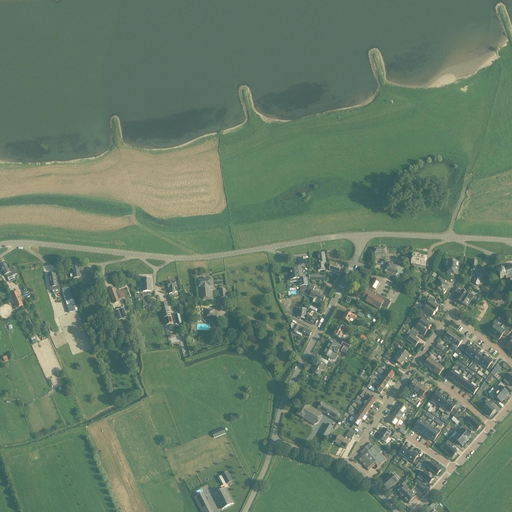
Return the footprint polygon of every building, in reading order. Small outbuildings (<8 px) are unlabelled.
[(375,255),(375,262),(386,262),(386,255),(386,249),(374,249),(374,255),(375,255)] [(324,253),(317,254),(319,264),(317,264),(318,272),(325,271),(324,263),(326,263),(324,253)] [(425,267),(426,258),(412,255),(411,264),(425,267)] [(7,278),(15,274),(12,268),(8,270),(4,262),(0,263),(0,267),(4,275),(5,275),(7,278)] [(458,263),(448,262),(447,274),(457,275),(458,263)] [(73,279),(81,278),(79,264),(71,265),(72,274),(70,274),(70,277),(72,277),(73,279)] [(403,268),(401,268),(401,267),(399,267),(400,267),(388,264),(385,276),(395,279),(397,281),(413,290),(414,291),(415,289),(413,288),(414,286),(406,282),(406,281),(405,280),(406,275),(404,274),(404,279),(399,278),(400,274),(402,275),(403,272),(402,271),(403,268)] [(511,267),(510,268),(510,267),(509,267),(509,269),(507,270),(506,268),(505,269),(506,270),(503,271),(503,270),(502,270),(496,272),(500,281),(505,279),(506,282),(507,281),(507,280),(509,279),(510,280),(510,279),(511,278),(511,267)] [(289,277),(289,280),(290,280),(290,283),(298,282),(298,279),(299,279),(298,270),(290,271),(291,276),(289,277)] [(96,282),(95,272),(87,273),(89,288),(97,287),(96,282)] [(472,283),(473,284),(472,284),(477,288),(483,275),(478,272),(472,283)] [(55,274),(49,275),(51,284),(50,285),(51,291),(60,289),(59,286),(57,286),(55,274)] [(444,283),(446,281),(439,276),(438,279),(440,281),(435,289),(443,295),(448,286),(444,283)] [(307,278),(298,280),(299,286),(308,285),(307,278)] [(142,279),(143,292),(152,292),(151,279),(142,279)] [(368,287),(366,290),(362,297),(366,300),(365,302),(379,310),(382,305),(387,308),(391,302),(385,299),(374,293),(380,283),(373,279),(368,287)] [(213,300),(211,280),(198,281),(200,301),(213,300)] [(467,295),(463,292),(464,290),(460,287),(462,283),(460,281),(456,287),(458,289),(454,295),(457,297),(456,300),(461,303),(467,295)] [(169,294),(178,292),(176,287),(175,282),(167,284),(168,289),(169,294)] [(317,300),(315,304),(319,305),(320,301),(323,302),(325,297),(313,292),(315,287),(310,285),(306,295),(310,297),(317,300)] [(62,289),(63,292),(64,298),(65,301),(66,301),(70,313),(78,311),(77,307),(76,308),(73,299),(72,299),(71,296),(71,293),(70,293),(68,287),(62,289)] [(118,291),(116,292),(115,289),(109,291),(113,301),(118,300),(118,301),(121,300),(118,291)] [(12,300),(10,301),(11,304),(14,303),(15,305),(12,306),(14,310),(21,307),(14,292),(9,294),(12,300)] [(471,297),(467,295),(461,303),(467,307),(471,300),(473,302),(476,298),(472,295),(471,297)] [(435,312),(439,307),(434,304),(436,301),(430,297),(427,301),(428,302),(425,305),(426,306),(435,312)] [(171,317),(170,317),(167,303),(161,305),(166,326),(173,324),(171,317)] [(435,312),(426,306),(424,310),(421,309),(419,312),(422,315),(424,317),(426,314),(431,318),(435,312)] [(117,321),(127,317),(124,308),(113,311),(117,321)] [(297,318),(305,319),(306,311),(299,309),(297,318)] [(207,310),(206,318),(207,318),(207,320),(216,321),(217,311),(214,311),(214,310),(207,310)] [(346,312),(342,319),(348,323),(351,319),(354,321),(357,316),(353,315),(352,316),(346,312)] [(422,320),(419,324),(427,330),(431,325),(426,322),(428,319),(424,317),(422,315),(420,319),(422,320)] [(311,317),(308,316),(305,321),(308,322),(315,326),(317,321),(311,317)] [(494,328),(489,334),(494,338),(501,328),(496,325),(498,323),(495,321),(491,326),(494,328)] [(295,325),(291,324),(291,326),(291,330),(292,330),(292,332),(301,337),(302,333),(309,337),(311,332),(304,329),(300,327),(299,329),(299,328),(299,327),(295,325)] [(427,330),(419,324),(416,328),(414,327),(411,330),(417,335),(419,332),(424,336),(427,330)] [(346,335),(348,330),(344,328),(344,330),(338,327),(333,336),(340,340),(343,336),(341,335),(342,333),(346,335)] [(501,328),(494,338),(498,341),(503,335),(505,337),(509,332),(506,330),(505,331),(501,328)] [(415,348),(419,342),(415,339),(417,336),(410,330),(407,333),(408,334),(406,336),(409,338),(407,341),(412,344),(411,345),(415,348)] [(447,343),(453,335),(449,332),(443,340),(447,343)] [(447,343),(452,346),(458,338),(453,335),(447,343)] [(462,342),(458,338),(452,346),(451,348),(455,351),(456,350),(462,342)] [(329,343),(322,354),(330,358),(333,353),(336,355),(339,350),(341,346),(334,342),(333,345),(329,343)] [(470,346),(465,353),(470,357),(475,350),(470,346)] [(400,353),(398,355),(405,360),(408,355),(402,350),(399,348),(397,351),(400,353)] [(475,350),(470,357),(473,359),(471,361),(473,362),(474,360),(479,353),(475,350)] [(479,353),(474,360),(477,362),(476,364),(477,365),(484,356),(479,353)] [(392,363),(394,360),(391,358),(386,355),(384,357),(392,363)] [(398,355),(394,361),(401,365),(405,360),(398,355)] [(484,356),(477,365),(478,366),(480,364),(483,366),(488,359),(484,356)] [(319,376),(321,373),(320,373),(322,368),(324,369),(326,365),(327,366),(327,365),(333,369),(335,365),(328,362),(320,358),(312,373),(319,376)] [(424,366),(429,369),(434,362),(429,358),(424,366)] [(488,359),(483,366),(487,370),(487,369),(490,371),(494,365),(491,364),(492,362),(488,359)] [(429,369),(434,373),(439,366),(434,362),(429,369)] [(500,368),(497,365),(491,374),(494,376),(500,368)] [(439,376),(444,369),(439,366),(434,373),(439,376)] [(454,369),(448,377),(453,380),(458,373),(454,369)] [(389,370),(386,375),(391,379),(394,374),(389,370)] [(458,373),(453,380),(457,383),(462,376),(458,373)] [(387,384),(391,379),(386,375),(382,380),(387,384)] [(462,376),(457,383),(461,386),(466,379),(462,376)] [(506,378),(503,381),(508,386),(511,383),(511,376),(508,380),(506,378)] [(413,393),(414,391),(418,384),(416,382),(417,381),(415,379),(409,388),(412,389),(410,391),(413,393)] [(466,379),(461,386),(465,389),(471,382),(466,379)] [(372,384),(375,385),(376,384),(384,389),(387,384),(382,380),(380,383),(378,381),(377,382),(374,380),(372,384)] [(471,382),(465,389),(469,392),(475,385),(471,382)] [(417,396),(418,394),(423,387),(421,385),(421,384),(419,383),(418,384),(414,391),(416,392),(415,394),(417,396)] [(501,383),(494,389),(505,399),(509,394),(503,389),(506,387),(501,383)] [(376,384),(375,385),(374,387),(376,388),(374,391),(380,395),(384,389),(376,384)] [(475,385),(469,392),(474,395),(479,387),(475,385)] [(420,395),(419,397),(421,398),(422,397),(427,390),(425,388),(426,387),(424,386),(423,387),(418,394),(420,395)] [(494,389),(492,387),(489,390),(487,387),(484,391),(488,395),(494,389)] [(494,389),(489,396),(493,400),(495,398),(501,403),(505,399),(494,389)] [(438,393),(431,403),(435,406),(437,404),(442,396),(438,393)] [(371,396),(368,402),(372,405),(376,400),(371,396)] [(442,396),(437,404),(441,407),(447,399),(446,399),(442,396)] [(447,399),(441,407),(445,410),(451,403),(447,399)] [(487,399),(481,406),(483,409),(482,409),(490,416),(492,414),(493,414),(495,412),(495,411),(490,406),(492,403),(487,399)] [(369,410),(372,405),(368,402),(364,407),(369,410)] [(304,403),(297,415),(303,419),(314,425),(321,413),(317,411),(313,409),(304,403)] [(322,403),(317,410),(337,421),(341,414),(322,403)] [(400,403),(396,409),(404,414),(408,408),(400,403)] [(445,410),(444,412),(449,416),(450,414),(453,416),(457,411),(454,409),(456,406),(451,403),(445,410)] [(364,407),(360,412),(365,415),(369,410),(364,407)] [(396,409),(392,415),(400,420),(404,414),(396,409)] [(354,416),(356,417),(362,421),(362,420),(365,415),(360,412),(359,414),(356,413),(356,414),(353,412),(351,415),(353,417),(354,416)] [(392,415),(388,421),(396,426),(400,420),(392,415)] [(356,417),(352,423),(358,427),(362,421),(356,417)] [(471,417),(467,422),(471,426),(469,428),(472,430),(474,429),(477,431),(481,427),(478,424),(476,422),(471,417)] [(330,419),(321,434),(327,438),(336,422),(330,419)] [(421,419),(414,429),(418,432),(419,432),(426,422),(421,419)] [(426,422),(419,432),(420,433),(424,436),(431,425),(426,422)] [(431,425),(424,436),(428,438),(429,439),(436,428),(431,425)] [(462,425),(456,432),(457,433),(457,434),(466,442),(470,437),(467,435),(468,434),(466,433),(465,433),(465,432),(467,430),(462,425)] [(344,428),(349,431),(346,436),(352,439),(355,435),(354,435),(356,432),(346,426),(344,428)] [(223,428),(211,433),(214,439),(226,434),(223,428)] [(436,428),(429,439),(430,440),(430,439),(434,442),(441,432),(436,428)] [(383,429),(380,434),(381,434),(379,439),(385,443),(391,433),(383,429)] [(395,432),(392,437),(398,441),(401,436),(395,432)] [(452,437),(449,440),(454,444),(457,442),(459,444),(462,447),(466,442),(457,434),(453,438),(452,437)] [(335,443),(341,447),(345,440),(339,436),(335,443)] [(350,443),(345,440),(341,447),(346,450),(350,443)] [(447,444),(442,449),(453,458),(457,453),(454,451),(452,449),(451,448),(454,446),(448,441),(445,443),(447,444)] [(374,447),(370,443),(360,453),(362,455),(357,459),(369,471),(373,467),(376,470),(378,468),(378,467),(385,460),(379,454),(382,452),(376,445),(374,447)] [(404,446),(398,455),(403,458),(409,449),(404,446)] [(403,458),(402,459),(407,463),(408,461),(414,453),(409,449),(403,458)] [(414,453),(408,461),(416,466),(419,460),(416,458),(418,456),(414,453)] [(431,462),(426,467),(437,476),(441,471),(438,468),(436,466),(431,462)] [(419,475),(417,478),(422,482),(424,480),(426,482),(429,484),(434,480),(430,477),(432,475),(429,472),(427,474),(425,472),(421,477),(419,475)] [(391,474),(381,483),(387,490),(397,481),(391,474)] [(223,479),(227,488),(232,486),(228,476),(223,479)] [(420,482),(416,487),(423,493),(428,489),(420,482)] [(405,486),(397,494),(402,499),(410,492),(405,486)] [(214,495),(222,510),(233,504),(225,489),(214,495)] [(410,492),(402,499),(407,505),(415,497),(410,492)] [(194,498),(201,511),(212,511),(203,494),(194,498)] [(433,510),(432,509),(439,503),(437,500),(425,511),(426,511),(434,511),(433,510)]
